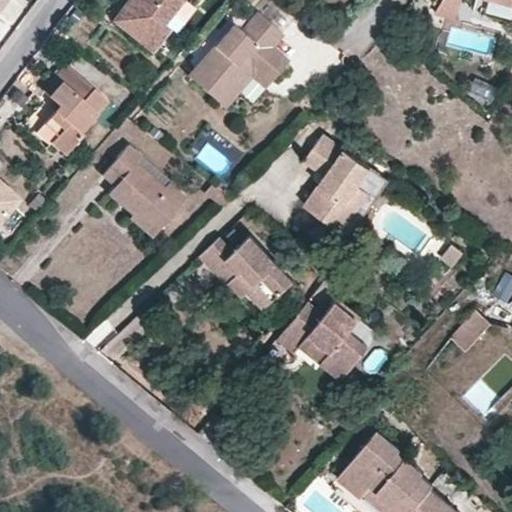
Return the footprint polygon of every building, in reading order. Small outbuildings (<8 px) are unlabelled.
[(129,0),(123,8),(145,24),(135,36),(155,50),(172,27),(166,24),(184,0),(129,0)] [(135,36),(145,24),(123,8),(115,20),(135,36)] [(190,74),(226,107),(253,77),(265,88),(290,58),(276,45),(285,33),(259,11),(242,29),(234,23),(190,74)] [(109,101),(74,71),(67,65),(57,56),(35,82),(43,90),(50,96),(30,122),(43,134),(64,153),(109,101)] [(43,134),(30,122),(22,131),(36,142),(43,134)] [(304,160),(344,190),(351,195),(346,202),(339,197),(324,218),(361,244),(386,209),(376,201),(389,182),(323,134),(304,160)] [(169,182),(166,186),(137,162),(142,155),(129,144),(104,174),(116,184),(109,192),(133,212),(130,216),(153,235),(186,196),(169,182)] [(0,216),(18,196),(0,179),(0,216)] [(361,244),(369,250),(409,196),(389,182),(376,201),(386,209),(361,244)] [(224,205),(233,197),(215,183),(208,193),(224,205)] [(351,195),(344,190),(339,197),(346,202),(351,195)] [(0,224),(0,227),(10,235),(25,213),(13,205),(0,224)] [(263,309),(292,281),(249,237),(234,250),(220,237),(200,256),(227,284),(229,282),(233,278),(263,309)] [(493,292),(508,300),(511,294),(511,273),(505,270),(493,292)] [(240,296),(234,302),(250,320),(263,309),(233,278),(229,282),(240,296)] [(341,377),(368,345),(351,330),(361,317),(338,297),(325,313),(310,300),(279,337),(294,350),(300,343),(307,337),(327,354),(321,361),(341,377)] [(470,345),(492,317),(478,305),(455,334),(470,345)] [(321,361),(327,354),(307,337),(300,343),(321,361)] [(363,494),(367,488),(392,507),(387,511),(410,511),(431,487),(434,483),(422,474),(424,470),(399,450),(402,446),(379,429),(339,477),(362,496),(363,494)] [(462,511),(431,487),(410,511),(462,511)] [(367,488),(363,494),(386,511),(387,511),(392,507),(367,488)]
